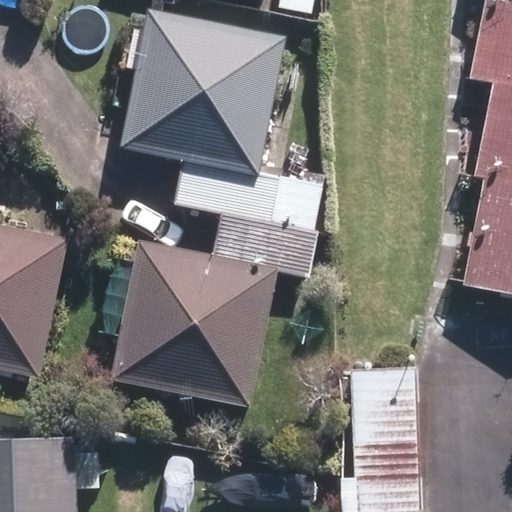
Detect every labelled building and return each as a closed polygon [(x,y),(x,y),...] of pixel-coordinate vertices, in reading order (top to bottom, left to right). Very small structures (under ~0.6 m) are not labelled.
[(311,0),(272,0),(270,25),(309,29),(311,0)] [(511,0),(475,0),(460,83),(484,87),(465,184),(476,187),(454,296),(511,307),(511,0)] [(108,157),(176,172),(168,213),(213,222),(204,266),(126,249),(96,383),(241,415),(270,283),(301,289),(320,189),(250,176),(277,51),(138,20),(108,157)] [(0,380),(29,387),(60,249),(0,236),(0,380)] [(416,511),(410,369),(342,372),(347,511),(416,511)] [(0,440),(0,511),(69,511),(65,439),(0,440)]
